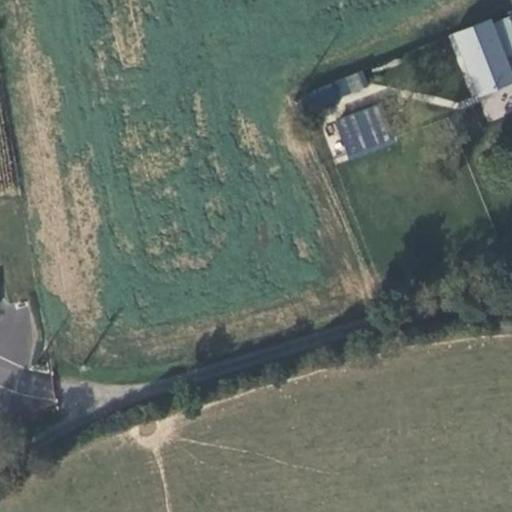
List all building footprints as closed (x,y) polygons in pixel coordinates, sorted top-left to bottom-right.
[(511,17),(493,23),(505,63),(511,61),(511,60),(511,17)] [(511,80),(511,69),(511,61),(505,63),(493,23),(461,37),(480,90),(511,80)] [(338,93),(364,89),(362,74),(336,78),(338,93)] [(511,89),(480,103),(488,121),(511,110),(511,89)] [(383,105),(335,116),(344,156),(392,146),(383,105)]
